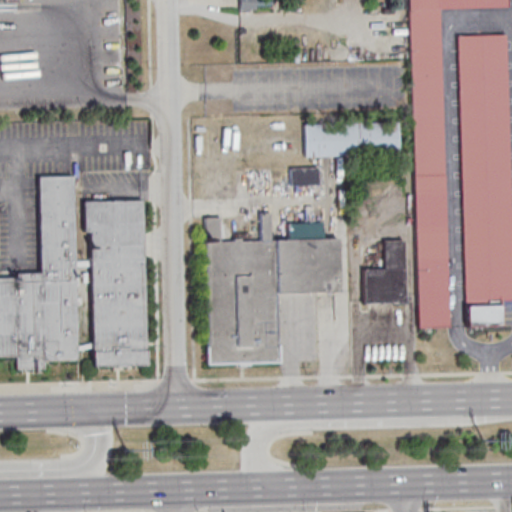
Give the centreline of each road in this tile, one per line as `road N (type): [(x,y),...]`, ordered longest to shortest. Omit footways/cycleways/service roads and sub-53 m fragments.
road 1 (trunk): [(67,492),(511,479)]
road 2 (residential): [(174,407),(166,0)]
road 3 (trunk): [(511,407),(462,420),(278,425),(252,441),(253,487)]
road 4 (trunk): [(283,404),(92,409)]
road 5 (trunk): [(467,399),(283,404)]
road 6 (trunk): [(0,470),(83,464),(92,409)]
